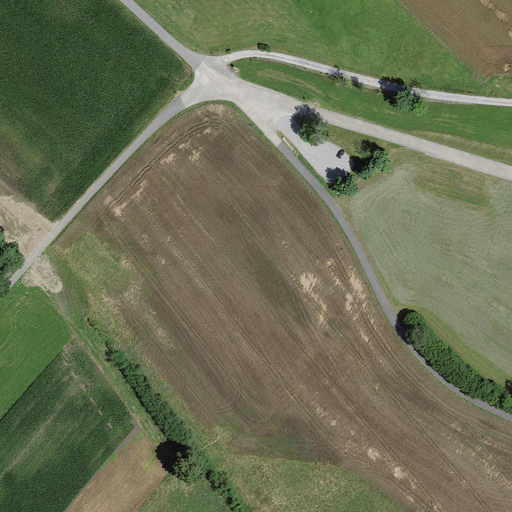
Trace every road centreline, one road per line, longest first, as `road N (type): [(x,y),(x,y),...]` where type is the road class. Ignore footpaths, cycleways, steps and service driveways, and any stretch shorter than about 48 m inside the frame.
road 1 (unclassified): [(511,416),(452,386),(403,338),(347,230),(311,181),(241,98),(207,74)]
road 2 (unclassified): [(207,74),(247,51),(280,53),(363,81),(511,103)]
road 3 (unclassified): [(207,74),(0,292)]
